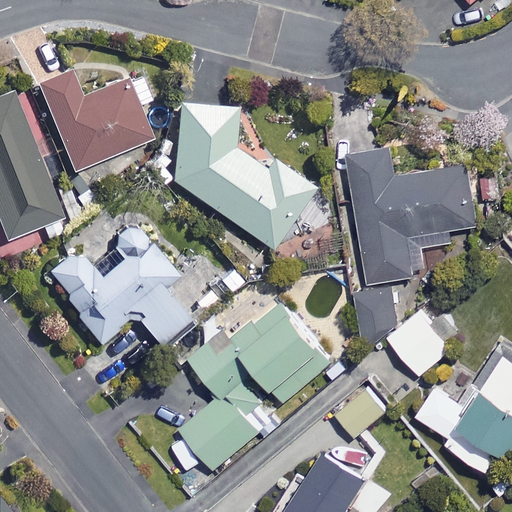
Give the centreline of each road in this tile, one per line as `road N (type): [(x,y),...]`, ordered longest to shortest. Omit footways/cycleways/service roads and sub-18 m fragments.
road 1 (residential): [(511,55),(432,64),(304,47),(93,1),(0,10)]
road 2 (residential): [(0,354),(122,511)]
